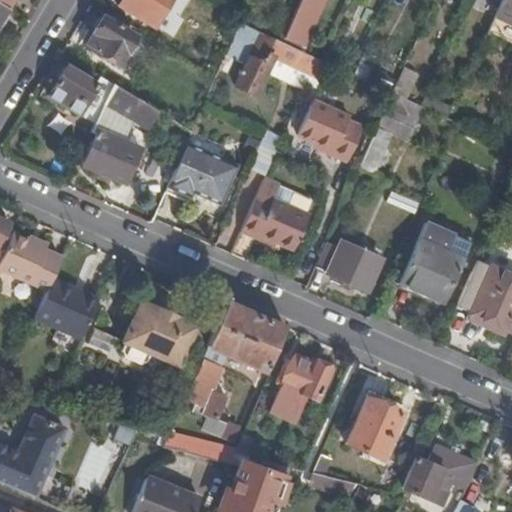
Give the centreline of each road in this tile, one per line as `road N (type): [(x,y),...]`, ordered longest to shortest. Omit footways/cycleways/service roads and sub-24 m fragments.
road 1 (residential): [(0,181),(511,405)]
road 2 (residential): [(0,106),(65,0)]
